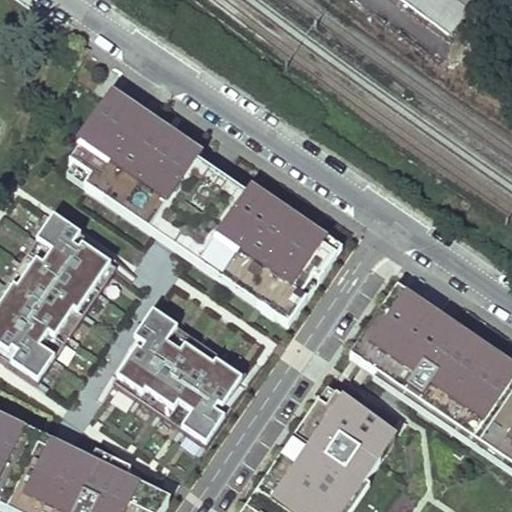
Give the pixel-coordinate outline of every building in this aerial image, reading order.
[(473,0),(398,0),(447,36),(473,0)] [(203,158),(112,95),(75,149),(79,151),(68,167),(73,170),(66,180),(288,331),(342,252),(251,190),(246,198),(198,166),(203,158)] [(137,278),(53,221),(0,299),(0,362),(38,388),(115,275),(131,286),(137,278)] [(511,511),(511,371),(394,291),(347,360),(414,407),(511,473),(511,511)] [(205,451),(252,384),(153,316),(96,400),(104,405),(115,389),(205,451)] [(345,511),(401,429),(332,382),(243,511),(345,511)] [(164,511),(170,503),(0,420),(0,511),(164,511)]
